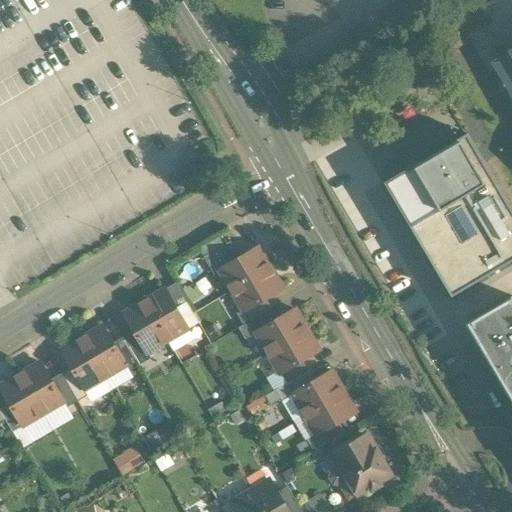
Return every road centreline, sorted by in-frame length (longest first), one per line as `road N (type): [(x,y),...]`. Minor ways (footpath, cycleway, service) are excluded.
road 1 (secondary): [(480,511),(285,169)]
road 2 (residential): [(0,335),(285,169)]
road 3 (secondary): [(285,169),(186,0)]
